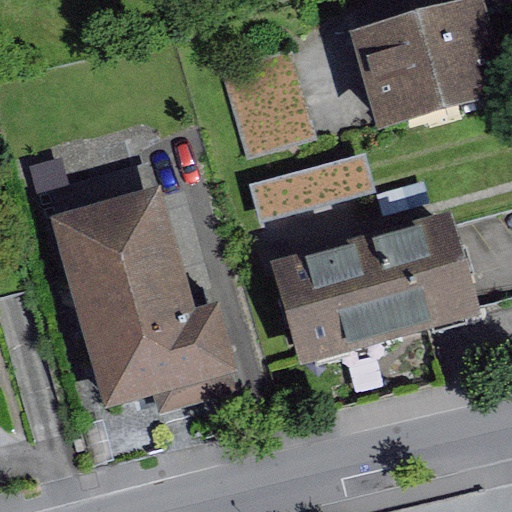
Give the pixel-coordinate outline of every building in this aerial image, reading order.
[(409,28),(362,41),(386,123),(497,92),(473,9),(438,19),(434,5),(405,14),(409,28)] [(282,55),(225,71),(249,156),(307,140),(282,55)] [(357,161),(260,188),(268,220),(366,192),(361,177),(357,161)] [(168,384),(227,368),(212,317),(187,324),(143,165),(52,190),(110,400),(168,384)] [(363,250),(282,273),(307,357),(447,318),(469,312),(445,227),(363,250)]
